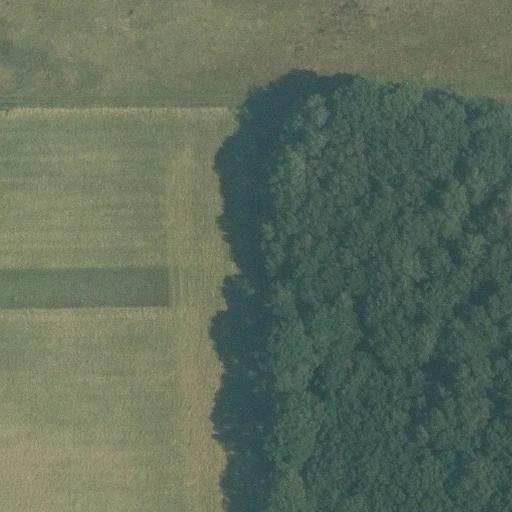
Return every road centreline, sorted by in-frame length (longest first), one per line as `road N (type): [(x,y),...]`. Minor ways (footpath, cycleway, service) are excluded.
road 1 (track): [(264,99),(278,511)]
road 2 (track): [(0,98),(264,99)]
road 3 (track): [(264,99),(511,107)]
